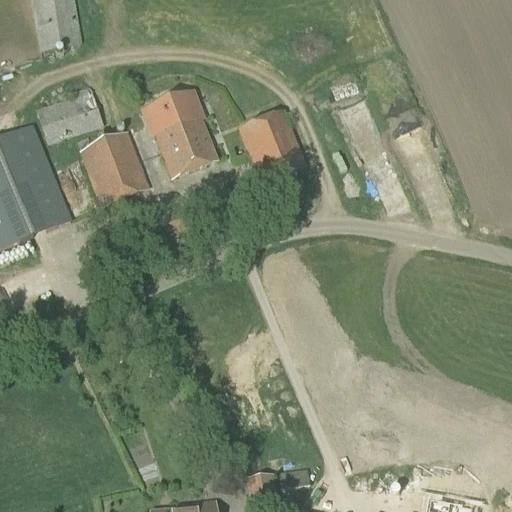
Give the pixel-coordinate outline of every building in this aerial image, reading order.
[(29,0),(39,57),(81,49),(72,0),(29,0)] [(56,98),(58,106),(35,114),(47,150),(102,131),(89,91),(70,97),(69,94),(56,98)] [(218,165),(202,124),(205,123),(194,94),(141,115),(151,142),(154,141),(170,183),(218,165)] [(259,190),(306,171),(284,115),(237,133),(259,190)] [(0,255),(71,225),(31,130),(0,142),(0,255)] [(100,213),(150,193),(127,136),(78,156),(100,213)] [(169,254),(209,236),(199,211),(157,229),(169,254)] [(279,495),(309,491),(307,473),(277,476),(279,495)] [(248,511),(277,511),(272,479),(244,484),(248,511)]
